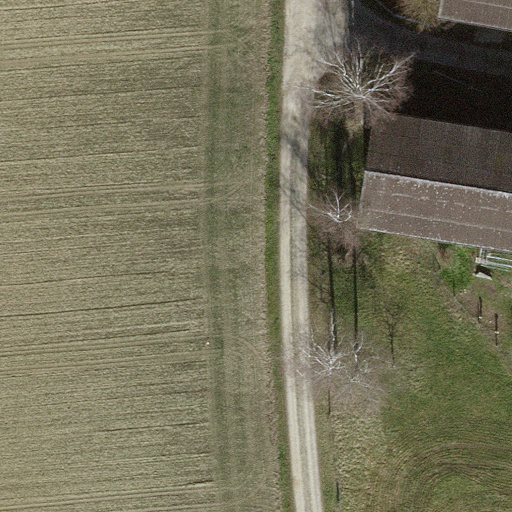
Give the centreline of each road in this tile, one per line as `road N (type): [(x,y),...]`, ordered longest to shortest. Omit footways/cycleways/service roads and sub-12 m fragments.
road 1 (track): [(305,0),(303,387),(311,511)]
road 2 (track): [(511,67),(304,23)]
